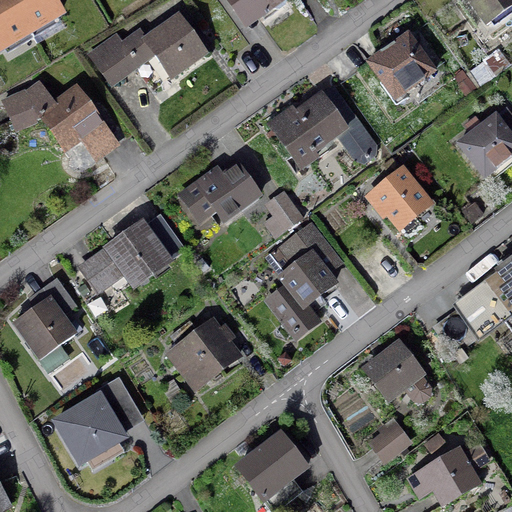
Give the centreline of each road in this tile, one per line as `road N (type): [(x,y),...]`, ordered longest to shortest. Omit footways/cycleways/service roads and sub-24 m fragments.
road 1 (residential): [(394,0),(0,281)]
road 2 (residential): [(511,219),(295,388)]
road 3 (residential): [(295,388),(122,511)]
road 4 (residential): [(295,388),(370,511)]
road 5 (residential): [(0,394),(58,511)]
